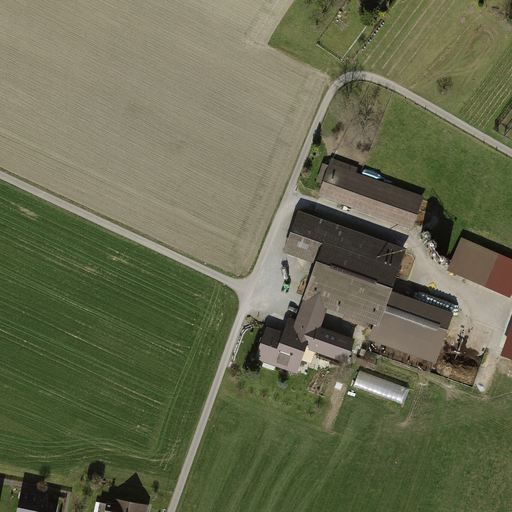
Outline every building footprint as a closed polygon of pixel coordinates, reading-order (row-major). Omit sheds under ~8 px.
[(425,192),(333,161),(322,196),(413,227),(425,192)] [(406,247),(298,208),(282,253),(314,264),(292,323),(284,320),(278,335),(266,330),(255,361),(295,375),(304,351),(340,364),(349,339),(320,329),(327,311),(377,329),(370,346),(436,368),(452,313),(390,292),(406,247)] [(419,239),(420,240),(422,240),(423,240),(424,239),(426,238),(426,237),(426,236),(426,234),(425,233),(424,232),(423,232),(421,232),(420,232),(419,233),(418,234),(418,235),(418,237),(418,238),(419,239)] [(511,291),(511,258),(462,236),(447,269),(510,296),(511,291)] [(430,249),(431,248),(432,247),(432,246),(432,245),(432,243),(431,242),(430,241),(428,241),(427,241),(426,242),(425,243),(424,244),(424,245),(424,246),(425,248),(426,249),(427,249),(428,249),(430,249)] [(426,255),(427,257),(428,258),(429,259),(430,260),(432,259),(433,259),(434,258),(435,256),(435,255),(435,253),(434,252),(433,251),(432,251),(431,251),(429,251),(428,251),(427,252),(427,254),(426,255)] [(435,262),(436,263),(437,264),(438,264),(440,264),(441,264),(442,263),(443,261),(443,260),(443,258),(442,257),(441,256),(439,256),(438,256),(437,256),(436,257),(435,258),(434,259),(434,261),(435,262)] [(511,326),(503,358),(511,360),(511,326)] [(361,370),(356,386),(409,404),(414,388),(361,370)] [(22,495),(18,511),(37,511),(40,502),(41,498),(22,495)] [(145,511),(147,505),(115,499),(115,502),(107,501),(106,503),(100,502),(98,511),(145,511)] [(40,502),(37,511),(58,511),(60,506),(40,502)]
